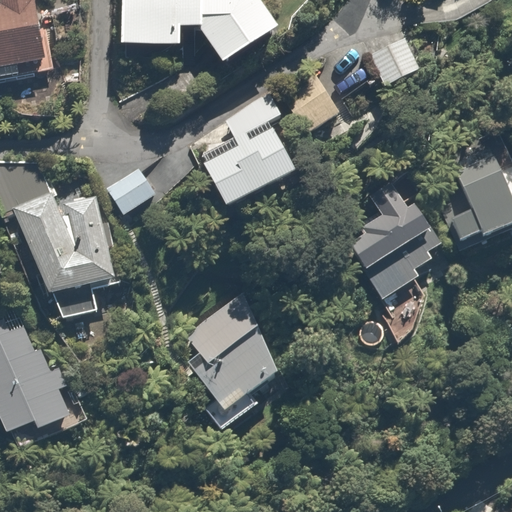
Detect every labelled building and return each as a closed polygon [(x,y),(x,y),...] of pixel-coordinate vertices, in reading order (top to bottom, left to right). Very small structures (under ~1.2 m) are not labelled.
[(0,0),(0,72),(44,66),(34,0),(0,0)] [(120,0),(119,45),(179,47),(180,28),(200,29),(220,63),(274,31),(255,0),(120,0)] [(359,59),(371,86),(380,82),(385,92),(433,70),(417,33),(359,59)] [(255,105),(219,123),(226,137),(193,153),(223,213),(292,180),(255,105)] [(471,210),(449,220),(460,245),(511,220),(511,210),(508,203),(511,201),(511,152),(511,150),(455,176),(471,210)] [(15,218),(50,298),(54,297),(64,322),(95,314),(92,292),(120,286),(97,200),(82,203),(80,193),(84,193),(83,185),(45,180),(40,166),(0,163),(0,214),(3,221),(15,218)] [(138,171),(107,191),(124,217),(155,197),(138,171)] [(391,223),(348,245),(376,301),(433,271),(425,256),(442,247),(419,202),(410,207),(393,176),(372,186),(391,223)] [(237,300),(187,330),(205,360),(191,368),(214,406),(277,368),(237,300)] [(15,316),(0,322),(0,424),(6,439),(32,428),(33,432),(70,416),(60,392),(67,389),(57,366),(48,370),(37,345),(29,349),(15,316)]
